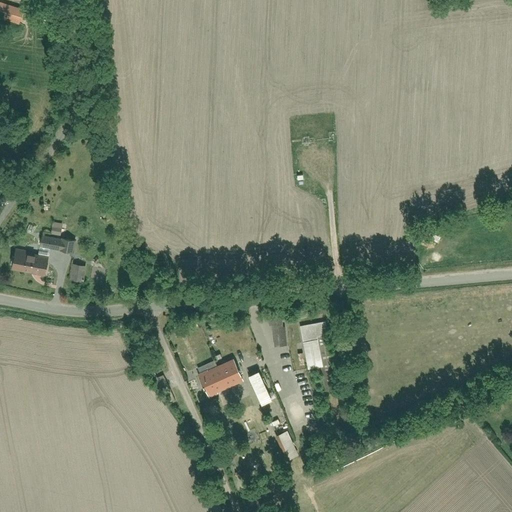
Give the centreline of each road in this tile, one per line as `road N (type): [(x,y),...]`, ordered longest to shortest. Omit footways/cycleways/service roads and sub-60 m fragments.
road 1 (unclassified): [(0,299),(93,311),(511,272)]
road 2 (unclassified): [(0,229),(74,132),(75,0)]
